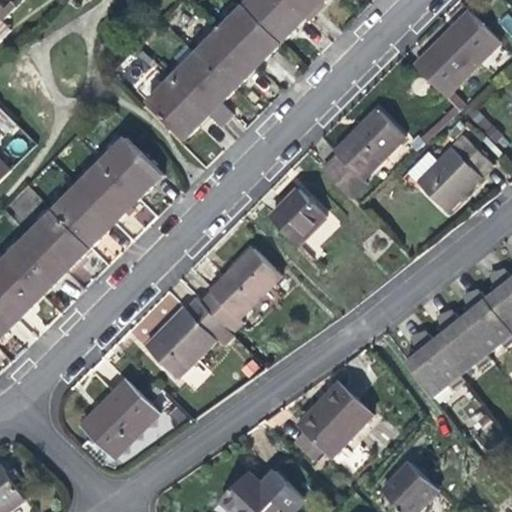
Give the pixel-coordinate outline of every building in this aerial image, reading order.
[(306,19),(286,0),(250,0),(245,6),(282,43),(295,30),(306,19)] [(324,0),(286,0),(306,19),(318,6),(324,0)] [(282,43),(245,6),(220,31),(258,68),(270,55),(282,43)] [(417,66),(447,96),(501,43),(470,12),(448,35),(417,66)] [(3,19),(0,22),(0,40),(12,28),(3,19)] [(246,79),(258,68),(220,31),(196,55),(234,92),(246,79)] [(234,92),(196,55),(172,79),(210,116),(221,104),(227,98),(234,92)] [(210,116),(172,79),(147,104),(185,141),(199,127),(210,116)] [(233,116),(221,104),(210,116),(222,128),(233,116)] [(0,122),(1,124),(9,115),(0,105),(0,122)] [(338,153),(339,155),(364,179),(406,136),(379,110),(361,129),(338,153)] [(420,182),(448,210),(470,188),(495,165),(465,135),(454,146),(455,147),(420,182)] [(166,174),(128,137),(104,161),(141,199),(153,188),(166,174)] [(368,183),(364,179),(339,155),(323,171),(352,199),(368,183)] [(141,199),(104,161),(79,186),(117,224),(129,212),(141,199)] [(117,224),(79,186),(55,210),(93,248),(104,236),(117,224)] [(273,217),(302,245),(329,218),(300,190),(289,201),(273,217)] [(93,248),(55,210),(31,234),(68,272),(82,258),(93,248)] [(68,272),(31,234),(6,259),(44,296),(56,284),(68,272)] [(214,293),(241,319),(282,277),(256,250),(230,276),(214,293)] [(44,296),(6,259),(0,264),(0,300),(20,320),(32,308),(44,296)] [(497,280),(503,289),(511,281),(511,272),(510,270),(497,280)] [(511,281),(503,289),(499,292),(489,299),(476,310),(472,313),(464,320),(451,330),(445,334),(437,340),(424,350),(418,355),(407,364),(434,398),(451,385),(456,391),(469,381),(464,375),(478,364),(483,370),(495,360),(490,354),(503,344),(508,350),(511,346),(511,281)] [(469,302),(476,310),(489,299),(483,291),(469,302)] [(241,319),(214,293),(202,305),(227,329),(233,335),(245,323),(241,319)] [(202,305),(197,299),(173,324),(148,349),(179,379),(227,329),(202,305)] [(20,320),(0,300),(0,339),(8,332),(20,320)] [(451,330),(464,320),(457,311),(444,322),(451,330)] [(418,342),(424,350),(437,340),(431,332),(418,342)] [(193,392),(211,372),(199,360),(180,380),(193,392)] [(110,402),(86,426),(118,457),(162,412),(130,381),(110,402)] [(336,453),(377,413),(345,381),(331,395),(333,397),(323,407),(306,424),(336,453)] [(0,511),(6,511),(28,498),(4,463),(0,465),(0,511)] [(412,464),(385,492),(405,511),(423,511),(442,493),(430,481),(412,464)] [(250,472),(224,500),(237,511),(266,511),(279,498),(250,472)]
